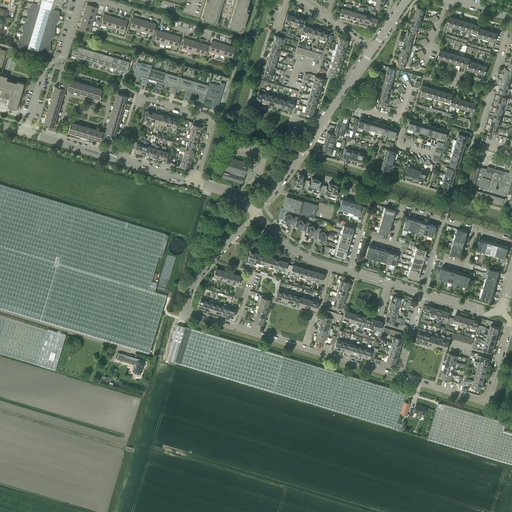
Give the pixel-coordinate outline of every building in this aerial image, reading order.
[(59,20),(59,11),(53,10),(57,4),(61,5),(63,3),(63,2),(64,2),(65,1),(65,0),(37,0),(37,5),(31,3),(27,10),(27,18),(23,25),(22,33),(18,40),(18,48),(27,51),(28,48),(30,49),(29,51),(31,52),(32,52),(34,53),(35,53),(35,51),(37,51),(37,54),(46,57),(50,49),(50,41),(55,34),(55,26),(59,20)] [(206,0),(202,16),(203,16),(202,19),(218,24),(218,23),(215,22),(221,0),(230,0),(231,0),(236,0),(229,26),(225,26),(241,31),(242,27),(243,28),(248,12),(247,11),(247,8),(245,8),(246,5),(247,6),(249,0),(206,0)] [(346,16),(349,4),(347,3),(346,7),(347,7),(346,9),(342,7),(340,15),(346,16)] [(85,10),(95,13),(97,7),(87,4),(85,10)] [(352,18),(354,11),(349,10),(350,8),(351,8),(352,5),(349,4),(346,16),(352,18)] [(358,20),(362,8),(359,7),(358,10),(359,11),(358,12),(354,11),(352,18),(358,20)] [(415,13),(423,15),(424,9),(417,7),(415,13)] [(364,22),(366,15),(362,13),(362,12),(363,12),(364,8),(362,8),(358,20),(364,22)] [(83,16),(93,19),(95,13),(85,10),(83,16)] [(370,24),(374,11),(371,11),(370,14),(371,14),(370,16),(366,15),(364,22),(370,24)] [(374,11),(370,24),(376,25),(378,18),(374,17),(374,15),(375,15),(376,12),(374,11)] [(413,19),(421,21),(423,15),(415,13),(413,19)] [(106,26),(109,16),(104,14),(100,24),(106,26)] [(291,24),(293,16),(287,14),(285,22),(291,24)] [(81,22),(92,25),(93,19),(83,16),(81,22)] [(109,16),(106,26),(112,28),(115,17),(109,16)] [(297,26),(300,17),(293,16),(291,24),(297,26)] [(454,27),(456,18),(450,16),(447,25),(454,27)] [(115,17),(112,28),(118,29),(121,19),(115,17)] [(136,29),(139,19),(132,17),(129,27),(136,29)] [(300,17),(297,26),(303,27),(304,25),(306,19),(300,17)] [(460,28),(462,20),(456,18),(454,27),(460,28)] [(121,19),(118,29),(124,31),(127,21),(121,19)] [(139,19),(136,29),(142,31),(145,20),(139,19)] [(421,21),(413,19),(411,25),(419,27),(421,21)] [(145,20),(142,31),(148,33),(151,22),(145,20)] [(465,30),(468,22),(462,20),(460,28),(465,30)] [(92,25),(81,22),(79,29),(90,32),(92,25)] [(151,22),(148,33),(152,34),(151,39),(152,40),(155,29),(154,29),(156,24),(151,22)] [(471,32),(474,23),(468,22),(465,30),(471,32)] [(477,36),(480,25),(474,23),(471,32),(477,34),(477,36)] [(306,38),(310,27),(304,25),(303,27),(301,33),(307,35),(306,38)] [(419,27),(411,25),(410,31),(415,32),(417,33),(419,27)] [(483,38),(485,29),(479,28),(480,25),(477,36),(483,38)] [(313,37),(316,29),(310,27),(306,38),(312,40),(313,37)] [(155,29),(152,40),(158,42),(161,31),(155,29)] [(319,39),(322,30),(316,29),(313,37),(319,39)] [(489,39),(491,31),(485,29),(483,38),(489,39)] [(322,30),(319,39),(325,40),(328,32),(322,30)] [(406,36),(413,38),(415,32),(410,31),(407,30),(406,36)] [(161,31),(158,42),(164,43),(168,33),(161,31)] [(491,31),(489,39),(495,41),(497,33),(491,31)] [(168,33),(164,43),(170,45),(174,35),(168,33)] [(174,35),(170,45),(177,47),(180,37),(174,35)] [(275,35),(273,41),(281,44),(284,45),(286,38),(283,37),(282,38),(275,35)] [(404,42),(412,44),(413,38),(406,36),(404,42)] [(187,50),(190,40),(184,38),(181,48),(187,50)] [(338,44),(346,46),(348,40),(340,38),(338,44)] [(190,40),(187,50),(193,52),(196,41),(190,40)] [(209,45),(205,56),(207,56),(208,51),(213,52),(216,42),(211,40),(210,45),(209,45)] [(196,41),(193,52),(199,54),(202,43),(196,41)] [(271,47),(280,50),(281,44),(273,41),(271,47)] [(216,42),(213,52),(219,54),(222,44),(216,42)] [(404,42),(402,48),(412,51),(414,45),(412,44),(404,42)] [(202,43),(199,54),(205,56),(209,45),(202,43)] [(222,44),(219,54),(225,56),(228,45),(222,44)] [(346,46),(338,44),(336,50),(344,52),(346,46)] [(228,45),(225,56),(232,58),(235,47),(228,45)] [(79,57),(81,48),(74,46),(72,54),(75,55),(75,57),(78,58),(78,56),(79,57)] [(269,53),(278,56),(280,50),(271,47),(269,53)] [(85,59),(88,50),(81,48),(79,57),(82,57),(81,59),(84,59),(85,58),(85,59)] [(400,54),(411,57),(412,51),(410,50),(402,48),(400,54)] [(0,87),(2,89),(0,96),(9,99),(7,107),(9,107),(16,109),(24,83),(17,81),(17,82),(6,79),(7,76),(0,74),(0,72),(6,51),(0,49),(0,87)] [(444,60),(446,51),(440,49),(438,58),(444,60)] [(92,61),(95,52),(88,50),(85,59),(88,59),(88,61),(90,61),(91,60),(92,61)] [(344,52),(336,50),(334,56),(343,58),(344,52)] [(446,51),(444,60),(450,61),(452,53),(446,51)] [(99,63),(102,54),(95,52),(92,61),(94,61),(94,62),(97,63),(97,62),(99,63)] [(268,59),(276,62),(278,56),(269,53),(268,59)] [(452,53),(450,61),(456,63),(458,55),(452,53)] [(106,65),(109,56),(102,54),(99,63),(101,63),(101,64),(103,65),(104,64),(106,65)] [(411,57),(400,54),(399,60),(406,62),(409,63),(411,57)] [(458,55),(456,63),(461,65),(464,57),(458,55)] [(113,67),(116,58),(109,56),(106,65),(107,65),(107,66),(110,67),(110,66),(113,67)] [(343,58),(334,56),(332,62),(341,64),(343,58)] [(464,57),(461,65),(467,67),(467,69),(470,58),(464,57)] [(120,69),(122,60),(116,58),(113,67),(114,67),(113,68),(116,69),(117,68),(120,69)] [(470,58),(467,69),(473,71),(475,62),(470,61),(470,58)] [(266,65),(274,68),(276,62),(268,59),(266,65)] [(122,60),(120,69),(120,70),(126,72),(129,62),(122,60)] [(406,62),(399,60),(397,66),(404,68),(406,62)] [(328,67),(339,70),(341,64),(332,62),(330,61),(330,64),(332,64),(331,68),(328,67)] [(475,62),(473,71),(479,73),(481,64),(475,62)] [(148,77),(151,68),(136,64),(134,73),(143,75),(142,79),(143,79),(141,84),(146,86),(148,77)] [(481,64),(479,73),(485,74),(487,66),(481,64)] [(264,71),(272,74),(274,68),(266,65),(264,71)] [(387,73),(394,75),(396,69),(388,66),(387,73)] [(339,70),(328,67),(326,73),(337,76),(339,70)] [(163,81),(165,73),(151,68),(148,77),(157,79),(156,83),(157,83),(155,88),(160,90),(163,81)] [(272,74),(264,71),(262,78),(273,81),(275,75),(272,74)] [(177,85),(180,77),(165,73),(163,81),(171,84),(170,87),(172,87),(170,93),(175,94),(177,85)] [(385,78),(392,81),(394,75),(387,73),(385,78)] [(502,80),(509,82),(511,76),(504,74),(502,80)] [(313,82),(321,85),(323,79),(315,76),(313,82)] [(191,90),(194,81),(180,77),(177,85),(186,88),(185,91),(186,92),(184,97),(189,98),(191,90)] [(99,99),(102,89),(70,80),(60,78),(58,87),(55,86),(43,125),(53,128),(65,89),(99,99)] [(392,81),(385,78),(383,84),(391,87),(392,81)] [(509,82),(502,80),(500,86),(508,88),(509,82)] [(206,94),(208,85),(194,81),(191,90),(200,92),(199,96),(200,96),(199,101),(203,103),(206,94)] [(208,85),(206,94),(215,97),(214,100),(215,100),(213,106),(218,107),(225,84),(220,82),(219,85),(212,83),(211,86),(208,85)] [(311,88),(319,91),(321,85),(313,82),(311,88)] [(383,84),(381,90),(389,93),(392,93),(393,90),(390,89),(391,87),(383,84)] [(427,95),(429,87),(423,85),(420,93),(427,95)] [(510,89),(508,88),(500,86),(498,92),(508,95),(510,89)] [(429,87),(427,95),(433,97),(435,88),(429,87)] [(258,91),(255,100),(262,101),(264,93),(265,89),(263,88),(261,93),(258,91)] [(319,91),(311,88),(309,94),(318,97),(319,91)] [(435,88),(433,97),(438,99),(441,90),(435,88)] [(389,93),(381,90),(380,96),(387,99),(389,93)] [(441,90),(438,99),(444,100),(447,92),(441,90)] [(447,92),(444,100),(450,102),(450,104),(453,94),(447,92)] [(115,135),(127,96),(116,93),(105,132),(71,122),(68,132),(100,142),(101,141),(110,143),(112,134),(115,135)] [(264,93),(262,101),(267,103),(270,95),(264,93)] [(318,97),(309,94),(308,100),(316,103),(318,97)] [(453,94),(450,104),(456,106),(458,98),(452,96),(453,94)] [(273,105),(276,97),(270,95),(267,103),(273,105)] [(500,95),(498,101),(505,104),(507,99),(508,100),(509,98),(500,95)] [(389,99),(387,99),(380,96),(378,102),(381,103),(381,104),(387,106),(388,104),(387,103),(389,99)] [(276,97),(273,105),(279,107),(282,99),(276,97)] [(458,98),(456,106),(462,108),(464,99),(458,98)] [(282,99),(279,107),(286,109),(288,100),(282,99)] [(464,99),(462,108),(467,110),(470,101),(464,99)] [(288,100),(286,109),(292,110),(294,102),(288,100)] [(316,103),(308,100),(306,106),(314,109),(316,103)] [(470,101),(467,110),(474,111),(476,103),(470,101)] [(496,107),(504,109),(505,104),(498,101),(496,107)] [(314,109),(306,106),(304,112),(300,111),(297,110),(298,108),(295,107),(293,112),(296,113),(299,114),(306,116),(307,113),(312,115),(314,109)] [(504,109),(496,107),(494,113),(502,116),(504,109)] [(148,127),(148,125),(152,112),(149,111),(149,109),(147,109),(147,111),(144,110),(140,122),(143,123),(144,119),(148,120),(146,126),(148,127)] [(155,122),(158,112),(156,111),(156,113),(152,112),(148,125),(150,126),(151,121),(155,122)] [(492,119),(500,121),(502,116),(494,113),(492,119)] [(163,115),(159,128),(161,129),(162,125),(165,125),(168,115),(167,114),(166,116),(163,115)] [(339,120),(347,123),(349,116),(340,114),(339,120)] [(173,118),(169,131),(168,133),(170,134),(172,128),(175,129),(179,118),(177,117),(176,119),(173,118)] [(364,128),(367,119),(360,117),(359,119),(359,120),(357,126),(364,128)] [(367,119),(364,128),(370,130),(373,121),(367,119)] [(414,130),(416,121),(410,119),(407,128),(414,130)] [(500,121),(492,119),(491,125),(501,128),(498,127),(500,121)] [(337,126),(346,129),(347,123),(339,120),(337,126)] [(188,126),(187,128),(200,132),(201,128),(203,129),(203,127),(198,125),(198,124),(190,121),(190,122),(189,126),(188,126)] [(373,121),(370,130),(376,132),(379,123),(373,121)] [(420,131),(423,123),(416,121),(414,130),(420,131)] [(383,134),(385,125),(379,123),(376,132),(383,134)] [(423,123),(420,131),(426,133),(429,125),(423,123)] [(385,125),(383,134),(389,136),(391,127),(385,125)] [(429,125),(426,133),(433,135),(435,126),(429,125)] [(501,128),(491,125),(489,131),(499,134),(501,128)] [(346,129),(337,126),(335,132),(344,135),(346,135),(348,129),(346,129)] [(435,126),(433,135),(439,137),(441,128),(435,126)] [(391,127),(389,136),(395,137),(398,129),(391,127)] [(187,133),(200,138),(200,136),(199,135),(200,132),(187,128),(186,130),(187,130),(187,133)] [(441,128),(439,137),(445,139),(447,133),(448,132),(447,132),(448,130),(441,128)] [(326,138),(335,141),(337,135),(328,132),(326,138)] [(184,138),(197,142),(198,139),(199,139),(200,138),(187,133),(186,134),(185,133),(184,138)] [(457,140),(465,142),(467,136),(465,135),(464,135),(459,133),(457,140)] [(144,140),(140,153),(143,154),(143,156),(144,156),(148,146),(149,143),(145,142),(147,138),(144,137),(144,140)] [(197,142),(184,138),(183,140),(184,141),(183,144),(186,145),(197,148),(197,146),(196,146),(197,142)] [(335,141),(326,138),(324,145),(333,147),(335,141)] [(137,143),(134,153),(136,154),(136,152),(140,153),(144,140),(141,139),(139,144),(137,143)] [(150,156),(155,140),(153,140),(151,147),(148,146),(144,156),(146,157),(147,155),(150,156)] [(155,140),(150,156),(154,157),(153,159),(155,159),(158,149),(159,146),(156,145),(157,141),(155,140)] [(455,146),(464,149),(465,142),(457,140),(455,146)] [(158,149),(155,159),(156,160),(157,158),(160,159),(165,144),(163,143),(161,150),(158,149)] [(165,144),(160,159),(164,160),(163,162),(165,163),(169,150),(166,149),(167,145),(165,144)] [(335,148),(333,147),(324,145),(322,151),(325,152),(325,153),(332,156),(335,148)] [(453,152),(462,155),(464,149),(455,146),(453,152)] [(349,159),(352,150),(346,148),(343,157),(349,159)] [(183,155),(194,158),(194,157),(193,156),(194,153),(181,149),(180,151),(184,152),(183,155)] [(352,150),(349,159),(356,161),(358,152),(352,150)] [(385,156),(394,159),(396,152),(387,150),(385,156)] [(358,152),(356,161),(362,163),(363,161),(363,160),(363,159),(365,154),(358,152)] [(451,158),(460,161),(462,155),(453,152),(451,158)] [(242,184),(246,172),(246,170),(251,171),(253,164),(227,156),(221,178),(242,184)] [(383,162),(392,165),(394,159),(385,156),(383,162)] [(505,159),(496,157),(494,162),(503,165),(504,162),(505,159)] [(460,161),(451,158),(449,165),(455,167),(456,167),(458,167),(460,161)] [(191,163),(178,159),(177,161),(178,161),(177,164),(191,169),(191,167),(190,166),(191,163)] [(392,165),(383,162),(381,168),(393,172),(395,166),(392,165)] [(494,174),(486,171),(487,169),(474,166),(473,165),(468,181),(475,183),(471,195),(503,204),(505,196),(506,192),(507,192),(511,193),(511,166),(508,176),(505,175),(506,171),(503,171),(503,172),(503,174),(495,172),(494,174)] [(412,177),(414,169),(408,167),(405,176),(412,177)] [(420,170),(418,179),(424,181),(425,179),(425,178),(427,172),(424,171),(425,168),(421,168),(421,170),(420,170)] [(445,174),(454,176),(456,170),(447,168),(445,174)] [(414,169),(412,177),(418,179),(420,170),(414,169)] [(297,178),(296,179),(295,179),(294,180),(293,180),(293,181),(293,182),(293,183),(293,184),(294,184),(294,185),(295,185),(304,188),(306,181),(302,180),(303,175),(299,173),(297,179),(297,178)] [(443,180),(452,183),(454,176),(445,174),(443,180)] [(312,191),(316,179),(311,177),(310,182),(306,181),(304,188),(312,191)] [(316,179),(312,191),(321,193),(323,186),(319,185),(321,180),(316,179)] [(452,183),(443,180),(442,186),(450,189),(452,183)] [(330,196),(333,184),(328,182),(327,187),(323,186),(321,193),(330,196)] [(0,308),(149,353),(166,295),(154,292),(157,283),(151,281),(159,256),(162,257),(168,235),(0,184),(0,308)] [(333,184),(330,196),(339,198),(341,192),(336,190),(338,185),(333,184)] [(313,217),(317,205),(286,196),(282,208),(313,217)] [(344,210),(347,200),(342,198),(339,208),(344,210)] [(356,203),(354,212),(359,214),(358,215),(362,216),(364,207),(361,206),(362,204),(356,203)] [(383,212),(393,215),(395,210),(385,207),(383,212)] [(290,226),(291,224),(293,217),(288,211),(284,210),(282,211),(279,218),(282,219),(284,221),(285,221),(287,222),(286,225),(288,227),(290,226)] [(301,232),(302,230),(304,222),(299,217),(295,216),(293,217),(291,224),(293,225),(295,227),(296,227),(298,228),(297,231),(299,232),(301,232)] [(406,217),(403,227),(408,229),(411,219),(406,217)] [(304,222),(302,230),(305,231),(307,233),(308,233),(309,234),(308,236),(310,238),(313,238),(313,236),(315,228),(310,223),(306,222),(304,222)] [(430,224),(427,235),(432,236),(435,226),(430,224)] [(342,230),(352,233),(353,228),(343,225),(342,230)] [(389,229),(379,226),(377,232),(387,235),(389,229)] [(315,228),(313,236),(316,237),(318,239),(319,238),(320,240),(320,242),(321,244),(324,243),(327,234),(321,229),(318,228),(315,228)] [(456,234),(466,237),(467,232),(457,229),(456,234)] [(400,237),(399,241),(402,242),(401,245),(407,246),(408,244),(404,243),(405,238),(400,237)] [(481,250),(484,240),(479,239),(476,249),(481,250)] [(393,253),(390,263),(395,265),(397,257),(401,258),(404,248),(406,249),(407,246),(401,245),(398,255),(393,253)] [(370,257),(373,247),(368,246),(365,256),(370,257)] [(414,252),(424,255),(426,249),(416,246),(414,252)] [(503,246),(500,256),(505,258),(508,248),(503,246)] [(461,251),(451,248),(450,253),(460,256),(461,251)] [(346,252),(336,249),(334,254),(337,255),(342,257),(344,257),(346,252)] [(253,263),(257,253),(250,251),(248,259),(246,259),(245,262),(251,263),(251,262),(253,263)] [(257,253),(253,263),(256,264),(257,262),(260,263),(263,254),(257,253)] [(263,254),(260,263),(264,264),(263,266),(266,267),(269,256),(263,254)] [(269,256),(266,267),(268,268),(269,266),(272,267),(275,258),(269,256)] [(275,258),(272,267),(276,268),(276,270),(278,270),(281,260),(275,258)] [(287,274),(290,265),(287,264),(287,262),(281,260),(278,270),(281,271),(281,269),(285,270),(284,273),(287,274)] [(290,265),(287,274),(290,275),(290,273),(294,274),(293,276),(296,277),(299,266),(293,265),(292,266),(290,265)] [(299,266),(296,277),(298,278),(299,276),(303,277),(305,268),(299,266)] [(443,279),(446,269),(441,267),(438,277),(443,279)] [(219,281),(222,270),(216,268),(213,277),(217,278),(217,280),(219,281)] [(308,281),(311,270),(305,268),(303,277),(306,278),(306,280),(308,281)] [(488,273),(498,276),(499,271),(489,268),(488,273)] [(222,270),(219,281),(222,281),(222,279),(226,280),(228,272),(222,270)] [(315,280),(317,272),(311,270),(308,281),(311,281),(311,279),(315,280)] [(419,274),(409,271),(407,276),(417,279),(419,274)] [(228,272),(226,280),(230,282),(229,284),(231,284),(235,274),(228,272)] [(317,272),(315,280),(318,282),(318,283),(320,284),(324,274),(317,272)] [(235,283),(238,284),(239,281),(240,278),(241,276),(235,274),(231,284),(234,285),(235,283)] [(465,274),(462,284),(467,286),(470,276),(465,274)] [(336,285),(347,289),(349,282),(340,280),(339,283),(337,283),(336,285)] [(336,292),(345,295),(347,289),(336,285),(336,288),(338,288),(336,292)] [(281,300),(284,292),(278,290),(275,298),(281,300)] [(284,292),(281,300),(287,301),(289,294),(284,292)] [(289,294),(287,301),(293,303),(295,295),(296,293),(290,292),(289,294)] [(345,295),(336,292),(335,296),(333,295),(333,298),(343,301),(345,295)] [(295,295),(293,303),(299,305),(301,297),(301,295),(296,293),(295,295)] [(492,296),(482,293),(480,298),(490,301),(492,296)] [(257,302),(268,306),(269,300),(264,298),(264,296),(259,294),(257,300),(258,300),(257,302)] [(392,295),(390,301),(406,306),(409,307),(410,301),(407,300),(407,302),(404,301),(404,303),(400,301),(401,298),(392,295)] [(301,297),(299,305),(304,307),(307,299),(301,297)] [(343,301),(333,298),(332,300),(334,301),(333,305),(342,307),(343,301)] [(204,309),(206,301),(200,299),(198,307),(204,309)] [(206,301),(204,309),(209,311),(212,303),(213,300),(210,299),(209,302),(206,301)] [(307,299),(304,307),(310,308),(312,300),(307,299)] [(312,300),(310,308),(316,310),(318,302),(312,300)] [(212,303),(209,311),(215,312),(218,304),(218,302),(216,301),(215,304),(212,303)] [(388,308),(397,310),(398,307),(400,307),(401,305),(406,306),(405,309),(408,310),(409,307),(406,306),(390,301),(388,308)] [(257,309),(266,312),(268,306),(257,302),(256,305),(258,306),(257,309)] [(223,306),(221,314),(227,316),(229,308),(230,305),(224,303),(223,306)] [(218,304),(215,312),(221,314),(223,306),(218,304)] [(430,315),(432,307),(426,305),(424,313),(430,315)] [(229,308),(227,316),(233,317),(234,313),(237,314),(238,309),(235,308),(235,309),(229,308)] [(397,310),(388,308),(387,314),(397,317),(398,314),(396,314),(397,310)] [(266,312),(257,309),(256,313),(254,312),(253,315),(264,318),(266,312)] [(437,309),(435,316),(441,318),(443,310),(437,309)] [(443,310),(441,318),(447,320),(446,322),(449,323),(451,317),(448,316),(449,312),(443,310)] [(348,323),(351,312),(345,311),(342,319),(346,320),(346,322),(348,323)] [(351,312),(348,323),(351,324),(351,322),(355,323),(358,314),(351,312)] [(358,314),(355,323),(358,324),(358,326),(360,327),(364,316),(358,314)] [(397,317),(387,314),(385,320),(393,322),(395,319),(396,319),(397,317)] [(451,317),(449,323),(452,324),(453,322),(458,323),(461,316),(455,314),(454,318),(451,317)] [(47,330),(0,315),(0,353),(37,364),(47,330)] [(264,318),(253,315),(253,317),(255,318),(253,321),(262,324),(264,318)] [(333,318),(332,318),(329,317),(326,316),(323,315),(322,315),(320,321),(331,325),(333,318)] [(364,316),(360,327),(363,328),(364,326),(367,327),(370,318),(364,316)] [(461,316),(458,323),(464,325),(467,318),(461,316)] [(370,318),(367,327),(371,328),(370,330),(373,330),(376,320),(370,318)] [(467,318),(464,325),(470,327),(472,319),(467,318)] [(376,320),(373,330),(375,331),(376,329),(379,330),(382,322),(376,320)] [(318,328),(330,331),(330,328),(330,327),(331,325),(320,321),(318,328)] [(402,404),(405,393),(283,356),(225,339),(215,336),(177,324),(166,360),(392,427),(401,430),(403,424),(397,422),(400,411),(402,404)] [(485,330),(489,331),(497,334),(499,327),(490,325),(489,328),(486,327),(485,330)] [(330,331),(318,328),(316,334),(327,337),(328,334),(329,334),(330,331)] [(422,342),(425,333),(426,329),(423,329),(422,332),(418,331),(416,340),(422,342)] [(428,344),(431,335),(432,331),(429,330),(428,334),(425,333),(422,342),(428,344)] [(483,336),(487,337),(495,340),(497,334),(489,331),(487,334),(484,333),(483,336)] [(431,335),(428,344),(434,345),(437,337),(438,333),(435,332),(434,336),(431,335)] [(52,336),(50,342),(55,343),(53,348),(61,351),(66,337),(58,334),(57,337),(52,336)] [(327,337),(316,334),(315,340),(323,342),(324,339),(326,339),(327,337)] [(437,337),(434,345),(440,347),(443,339),(444,335),(442,334),(441,338),(437,337)] [(394,336),(391,335),(390,335),(389,338),(392,339),(391,342),(400,345),(402,339),(400,338),(397,337),(394,336)] [(443,339),(440,347),(447,349),(450,337),(448,336),(447,337),(444,336),(443,339)] [(481,342),(485,343),(494,346),(495,340),(487,337),(486,340),(482,339),(481,342)] [(340,350),(342,342),(336,340),(334,348),(340,350)] [(79,341),(76,349),(81,351),(80,354),(84,355),(85,352),(89,353),(92,345),(88,343),(88,342),(83,341),(83,342),(79,341)] [(388,341),(387,344),(391,345),(389,349),(398,351),(400,345),(391,342),(388,341)] [(348,343),(346,351),(351,353),(354,345),(348,343)] [(494,346),(485,343),(484,347),(480,345),(479,348),(492,352),(494,346)] [(354,345),(351,353),(357,355),(359,347),(354,345)] [(359,347),(357,355),(363,356),(365,348),(359,347)] [(365,348),(363,356),(369,358),(371,350),(365,348)] [(388,355),(396,357),(398,351),(389,349),(386,348),(385,350),(389,351),(388,355)] [(447,359),(455,362),(456,358),(460,359),(461,357),(449,353),(447,359)] [(396,357),(388,355),(384,354),(383,356),(387,357),(386,361),(395,364),(396,357)] [(479,362),(488,365),(490,359),(477,355),(476,357),(480,359),(479,362)] [(140,374),(144,362),(140,361),(141,359),(130,356),(128,362),(135,364),(133,371),(140,374)] [(455,362),(447,359),(445,365),(456,369),(457,365),(458,365),(459,363),(455,362)] [(477,368),(486,371),(488,365),(479,362),(475,361),(475,364),(478,365),(477,368)] [(443,371),(452,374),(453,371),(456,372),(457,369),(456,369),(445,365),(443,371)] [(475,375),(484,377),(486,371),(477,368),(474,367),(473,369),(473,370),(477,371),(475,375)] [(452,374),(443,371),(441,377),(450,380),(451,377),(455,378),(455,375),(452,374)] [(474,381),(482,383),(484,377),(475,375),(472,373),(471,376),(475,377),(474,381)] [(463,377),(461,383),(464,384),(465,380),(473,383),(472,387),(480,389),(482,383),(474,381),(466,378),(463,377)] [(400,411),(400,412),(400,411),(400,412),(400,413),(401,413),(402,413),(403,414),(404,414),(406,414),(407,413),(407,412),(407,411),(407,410),(408,410),(408,409),(408,408),(409,406),(409,405),(409,404),(409,403),(408,403),(407,402),(406,402),(405,402),(404,402),(403,402),(403,403),(403,404),(402,404),(400,411)] [(438,402),(427,439),(511,464),(511,432),(503,430),(506,423),(438,402)] [(424,415),(427,407),(416,404),(414,410),(410,409),(408,415),(412,416),(414,411),(424,415)]
